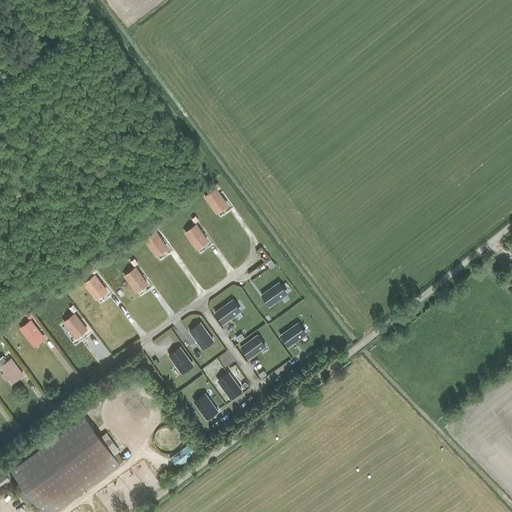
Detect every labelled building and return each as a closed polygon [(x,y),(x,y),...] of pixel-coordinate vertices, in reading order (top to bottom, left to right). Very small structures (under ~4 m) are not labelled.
[(205,195),(217,212),(227,205),(215,188),(205,195)] [(157,227),(153,222),(149,226),(153,231),(157,227)] [(185,231),(197,248),(207,241),(195,224),(185,231)] [(156,255),(166,248),(155,231),(145,239),(156,255)] [(198,249),(201,252),(213,243),(210,240),(198,249)] [(137,291),(147,284),(135,267),(125,275),(137,291)] [(94,275),(84,283),(96,298),(106,291),(94,275)] [(277,283),(261,295),(269,306),(286,295),(277,283)] [(231,300),(215,312),(223,324),(239,312),(231,300)] [(34,316),(30,310),(25,314),(29,319),(34,316)] [(86,330),(74,314),(64,321),(76,337),(86,330)] [(43,336),(30,320),(20,328),(33,344),(43,336)] [(189,331),(201,347),(212,339),(201,323),(189,331)] [(296,323),(280,335),(288,347),(304,335),(296,323)] [(240,341),(246,338),(243,333),(237,336),(240,341)] [(257,335),(240,347),(249,358),(265,346),(257,335)] [(169,355),(181,372),(192,363),(180,347),(169,355)] [(9,378),(12,382),(23,375),(11,358),(0,366),(4,372),(1,374),(6,381),(9,378)] [(229,370),(218,378),(230,395),(241,386),(229,370)] [(195,403),(207,419),(218,411),(206,394),(195,403)] [(84,416),(11,470),(42,511),(55,511),(120,464),(84,416)] [(190,444),(173,453),(179,464),(196,455),(190,444)] [(4,472),(0,475),(0,488),(10,480),(4,472)]
